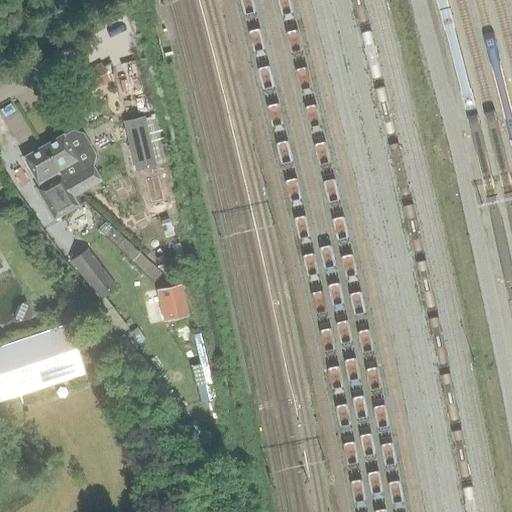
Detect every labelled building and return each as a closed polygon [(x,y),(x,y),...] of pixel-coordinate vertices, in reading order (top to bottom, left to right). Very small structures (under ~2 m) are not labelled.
[(77,74),(86,92),(111,80),(102,63),(77,74)] [(155,165),(144,119),(126,124),(136,170),(155,165)] [(73,130),(43,147),(73,198),(104,180),(94,163),(97,154),(84,131),(73,130)] [(77,206),(73,198),(43,147),(23,158),(41,188),(38,189),(55,218),(77,206)] [(100,301),(117,288),(88,249),(71,261),(100,301)] [(187,317),(181,285),(156,290),(163,322),(187,317)] [(112,308),(100,317),(116,337),(127,329),(112,308)] [(0,346),(0,402),(85,374),(69,324),(0,346)] [(136,329),(125,337),(133,347),(143,340),(136,329)]
